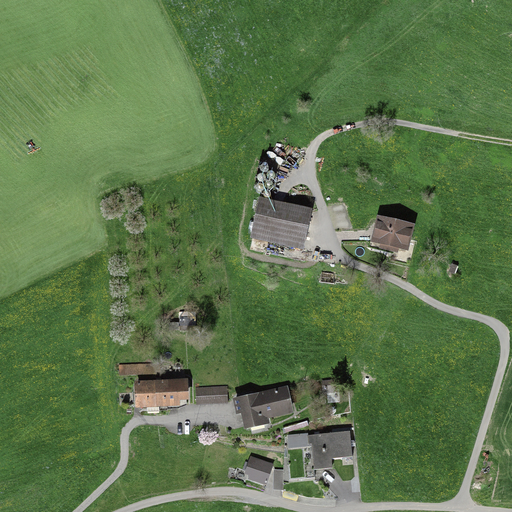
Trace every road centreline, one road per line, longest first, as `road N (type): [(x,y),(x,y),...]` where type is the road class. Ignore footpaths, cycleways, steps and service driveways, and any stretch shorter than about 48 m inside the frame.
road 1 (track): [(458,508),(497,348),(491,324),(339,259),(325,243),(304,171),(306,149),(356,122)]
road 2 (unclassified): [(124,511),(220,491),(323,511)]
road 3 (unclassified): [(336,511),(498,511)]
road 4 (track): [(511,146),(418,125),(356,122)]
